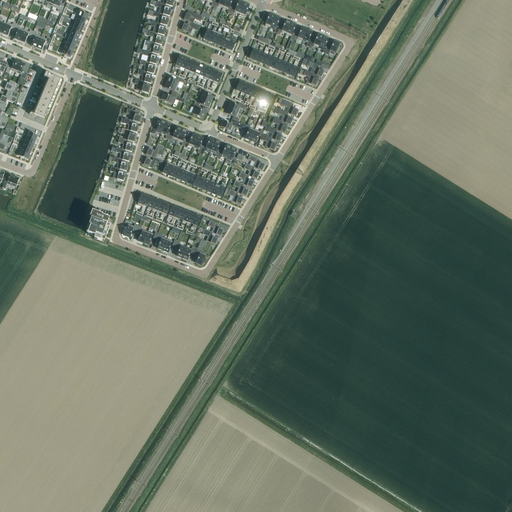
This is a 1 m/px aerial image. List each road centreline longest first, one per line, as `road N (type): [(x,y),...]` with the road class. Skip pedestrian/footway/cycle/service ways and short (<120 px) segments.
road 1 (residential): [(277,159),(203,273),(122,243),(115,239),(151,107)]
road 2 (track): [(299,208),(433,0)]
road 3 (residential): [(261,3),(351,42),(277,159)]
road 4 (residential): [(73,74),(32,172),(0,162)]
road 5 (residential): [(261,3),(208,129)]
